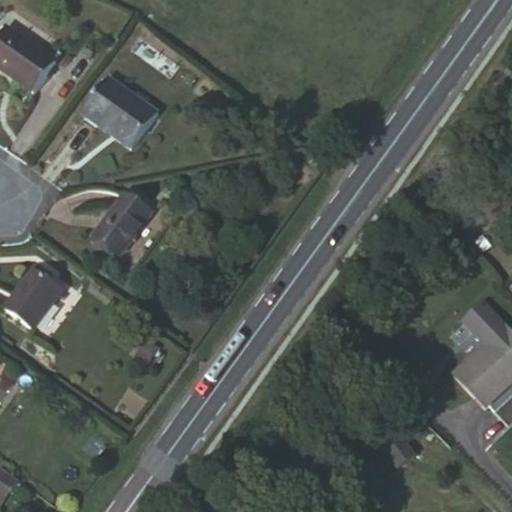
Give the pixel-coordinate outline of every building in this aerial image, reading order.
[(8,19),(0,30),(0,66),(33,93),(59,60),(8,19)] [(106,75),(78,112),(128,149),(155,113),(106,75)] [(89,235),(117,255),(150,211),(121,190),(89,235)] [(25,271),(0,305),(0,313),(25,333),(55,293),(25,271)] [(462,363),(436,398),(473,427),(511,376),(511,361),(454,319),(436,343),(462,363)] [(354,435),(340,448),(361,471),(375,457),(354,435)]
